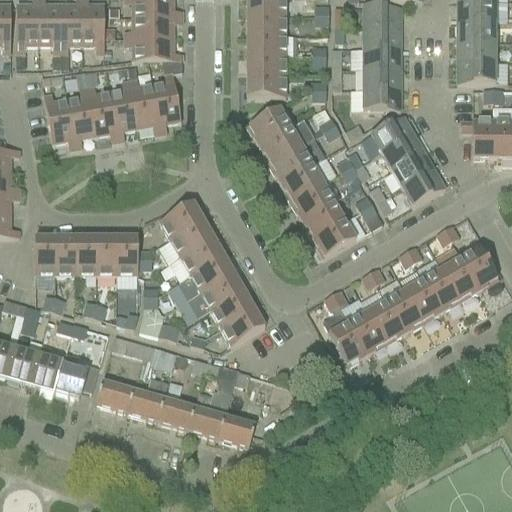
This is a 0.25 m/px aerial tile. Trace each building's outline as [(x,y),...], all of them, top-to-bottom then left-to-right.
[(421,9),(420,0),(382,0),(382,9),(421,9)] [(454,0),(455,9),(493,9),(493,0),(454,0)] [(37,53),(37,2),(30,2),(30,11),(15,11),(15,61),(23,61),(23,53),(37,53)] [(58,61),(58,11),(43,11),(43,2),(37,2),(37,53),(51,53),(51,61),(58,61)] [(80,53),(80,2),(74,2),(74,11),(58,11),(58,61),(66,61),(66,53),(80,53)] [(86,2),(80,2),(80,53),(94,53),(94,61),(102,61),(102,46),(102,36),(102,11),(86,11),(86,2)] [(130,11),(130,25),(181,25),(181,18),(172,18),(172,2),(122,2),(122,11),(130,11)] [(283,2),(265,2),(244,2),(244,23),(283,23),(283,2)] [(493,29),(493,9),(455,9),(455,29),(493,29)] [(0,52),(0,53),(0,61),(9,61),(9,11),(0,11),(0,52)] [(313,12),(313,23),(327,23),(327,12),(313,12)] [(342,36),(342,22),(342,15),(332,15),(332,36),(342,36)] [(360,15),(360,36),(399,36),(399,15),(360,15)] [(283,43),(283,23),(244,23),(244,43),(283,43)] [(327,33),(327,23),(313,23),(313,33),(327,33)] [(181,31),(181,25),(130,25),(130,38),(122,38),(122,39),(121,39),(121,47),(122,47),(172,47),(172,31),(181,31)] [(493,50),(493,29),(455,29),(455,50),(493,50)] [(342,51),(342,36),(332,36),(332,51),(342,51)] [(399,57),(399,36),(360,36),(360,57),(399,57)] [(283,64),(283,43),(244,43),(244,64),(283,64)] [(172,61),(172,47),(122,47),(122,54),(130,54),(130,68),(181,68),(181,61),(172,61)] [(493,70),(493,50),(455,50),(455,70),(493,70)] [(323,64),(323,54),(309,54),(309,64),(323,64)] [(399,77),(399,57),(360,57),(360,77),(399,77)] [(329,62),(329,77),(338,77),(339,62),(329,62)] [(283,85),(283,64),(244,64),(244,85),(283,85)] [(323,74),(323,64),(309,64),(309,74),(323,74)] [(493,91),(493,70),(455,70),(455,91),(493,91)] [(338,91),(338,77),(329,77),(329,91),(338,91)] [(399,97),(399,77),(360,77),(360,97),(399,97)] [(179,128),(170,80),(162,81),(163,89),(150,91),(159,141),(165,140),(164,131),(179,128)] [(283,105),(283,85),(244,85),(244,105),(283,105)] [(159,141),(150,91),(136,94),(135,86),(129,87),(137,136),(151,133),(153,142),(159,141)] [(137,136),(129,87),(122,88),(124,96),(107,99),(116,149),(123,148),(121,139),(137,136)] [(310,89),(310,98),(323,99),(323,89),(310,89)] [(116,149),(107,99),(94,101),(92,93),(85,95),(93,143),(108,141),(110,150),(116,149)] [(93,143),(85,95),(77,96),(78,104),(65,106),(73,156),(80,155),(79,146),(93,143)] [(399,118),(399,97),(360,97),(360,118),(399,118)] [(491,112),(491,97),(481,97),(481,112),(491,112)] [(501,97),(491,97),(491,112),(501,112),(501,97)] [(323,108),(323,99),(310,98),(310,108),(323,108)] [(73,156),(65,106),(51,109),(50,101),(42,102),(50,151),(66,148),(67,157),(73,156)] [(255,153),(288,134),(278,115),(244,134),(255,153)] [(511,166),(511,127),(511,115),(490,115),(490,127),(490,166),(511,166)] [(368,143),(379,161),(412,142),(401,124),(368,143)] [(316,132),(321,141),(333,134),(328,125),(316,132)] [(301,127),(288,134),(255,153),(266,172),(299,153),(312,146),(301,127)] [(490,166),(490,127),(470,127),(470,128),(470,140),(470,166),(473,166),(490,166)] [(470,140),(470,128),(458,128),(458,140),(470,140)] [(348,147),(361,140),(356,132),(343,139),(348,147)] [(338,142),(333,134),(321,141),(326,149),(338,142)] [(422,159),(412,142),(379,161),(389,179),(422,159)] [(277,191),(310,172),(299,153),(266,172),(277,191)] [(0,178),(9,179),(9,164),(18,164),(18,157),(0,156),(0,178)] [(345,164),(346,165),(351,174),(352,176),(360,172),(353,159),(345,164)] [(432,177),(422,159),(389,179),(399,196),(432,177)] [(351,174),(346,165),(333,172),(338,181),(351,174)] [(288,210),(321,191),(310,172),(277,191),(288,210)] [(367,184),(360,172),(352,176),(355,182),(359,189),(367,184)] [(355,182),(352,176),(351,174),(338,181),(343,189),(355,182)] [(443,195),(432,177),(399,196),(410,215),(443,195)] [(9,194),(9,179),(0,178),(0,200),(18,201),(18,194),(9,194)] [(299,229),(332,209),(321,191),(288,210),(299,229)] [(383,206),(380,201),(376,193),(368,198),(375,210),(383,206)] [(18,207),(18,201),(0,200),(0,222),(8,222),(8,207),(18,207)] [(353,211),(359,221),(371,214),(365,204),(353,211)] [(390,218),(383,206),(375,210),(382,223),(390,218)] [(310,247),(343,228),(332,209),(299,229),(310,247)] [(167,247),(201,227),(191,210),(170,222),(157,229),(167,247)] [(381,232),(371,214),(359,221),(369,238),(381,232)] [(8,237),(8,222),(0,222),(0,244),(18,244),(18,237),(8,237)] [(178,265),(211,245),(201,227),(167,247),(178,265)] [(354,247),(343,228),(310,247),(321,266),(354,247)] [(450,233),(442,238),(449,250),(457,245),(450,233)] [(449,250),(442,238),(434,242),(441,254),(449,250)] [(53,283),(53,244),(32,244),(32,283),(53,283)] [(74,283),(74,244),(53,244),(53,283),(74,283)] [(94,283),(94,244),(74,244),(74,283),(94,283)] [(115,283),(115,244),(94,244),(94,283),(115,283)] [(136,267),(136,257),(136,244),(135,244),(115,244),(115,283),(136,283),(136,277),(136,267)] [(222,263),(211,245),(178,265),(188,283),(222,263)] [(413,255),(405,259),(411,271),(419,266),(413,255)] [(477,255),(458,265),(477,299),(496,288),(477,255)] [(149,267),(149,257),(136,257),(136,267),(149,267)] [(411,271),(405,259),(396,264),(403,276),(411,271)] [(198,300),(232,281),(222,263),(188,283),(176,290),(186,308),(198,300)] [(477,299),(458,265),(439,276),(459,309),(477,299)] [(149,277),(149,267),(136,267),(136,277),(149,277)] [(375,276),(367,281),(374,293),(382,288),(375,276)] [(459,309),(439,276),(421,287),(440,320),(459,309)] [(242,299),(232,281),(198,300),(186,308),(196,325),(208,318),(242,299)] [(374,293),(367,281),(359,286),(366,297),(374,293)] [(420,286),(419,287),(420,287),(402,298),(421,331),(440,320),(420,286)] [(156,295),(141,295),(142,305),(156,305),(156,295)] [(338,298),(330,302),(337,314),(345,310),(338,298)] [(421,331),(402,298),(383,309),(402,342),(421,331)] [(253,317),(242,299),(208,318),(219,336),(253,317)] [(345,330),(346,329),(337,314),(330,302),(322,307),(328,319),(330,318),(333,323),(320,330),(346,374),(364,364),(345,330)] [(50,319),(54,305),(44,303),(40,317),(50,319)] [(63,308),(54,305),(50,319),(59,322),(63,308)] [(142,320),(138,335),(157,325),(160,323),(156,315),(156,305),(142,305),(142,320)] [(1,312),(0,315),(0,317),(14,322),(5,355),(12,357),(17,339),(24,314),(2,307),(1,312)] [(90,325),(94,311),(84,308),(80,322),(90,325)] [(402,342),(383,309),(364,320),(383,353),(402,342)] [(104,315),(94,311),(90,325),(100,328),(104,315)] [(24,314),(17,339),(32,343),(39,318),(34,316),(33,316),(24,314)] [(263,334),(253,317),(219,336),(229,354),(263,334)] [(383,353),(364,320),(346,330),(346,329),(345,330),(364,364),(383,353)] [(124,326),(121,334),(131,337),(136,324),(126,321),(124,326)] [(138,335),(137,338),(165,346),(169,333),(160,330),(162,325),(160,323),(157,325),(138,335)] [(68,342),(71,332),(57,328),(54,338),(68,342)] [(85,336),(71,332),(68,342),(82,346),(85,336)] [(169,333),(165,346),(175,349),(179,336),(169,333)] [(191,343),(188,353),(201,357),(204,347),(191,343)] [(141,366),(144,353),(113,344),(109,356),(141,366)] [(28,391),(36,364),(40,351),(29,348),(25,361),(12,357),(4,384),(28,391)] [(0,383),(4,384),(12,357),(0,353),(0,383)] [(157,357),(144,353),(141,366),(153,369),(157,357)] [(84,378),(74,375),(77,365),(63,361),(60,371),(52,398),(77,405),(79,398),(90,401),(96,378),(97,375),(86,371),(84,378)] [(52,398),(60,371),(36,364),(28,391),(52,398)] [(201,383),(205,370),(192,366),(189,379),(201,383)] [(205,370),(201,383),(214,386),(217,398),(229,402),(232,392),(235,379),(205,370)] [(249,382),(235,379),(232,392),(245,395),(249,382)] [(101,388),(94,412),(125,420),(131,397),(101,388)] [(131,397),(125,420),(155,429),(162,406),(131,397)] [(217,447),(230,402),(229,402),(217,398),(211,399),(206,419),(193,415),(186,438),(217,447)] [(162,406),(155,429),(186,438),(193,415),(162,406)] [(300,419),(293,410),(277,422),(283,430),(300,419)] [(223,424),(217,447),(247,456),(254,432),(223,424)]
